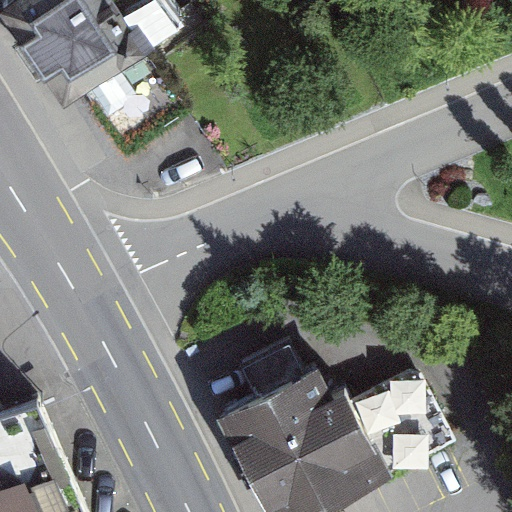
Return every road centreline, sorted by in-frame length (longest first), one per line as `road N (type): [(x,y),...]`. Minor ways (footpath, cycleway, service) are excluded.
road 1 (residential): [(81,303),(300,206)]
road 2 (secondary): [(188,511),(81,303)]
road 3 (residential): [(300,206),(511,115)]
road 4 (residential): [(300,206),(511,277)]
road 5 (secondary): [(81,303),(0,168)]
